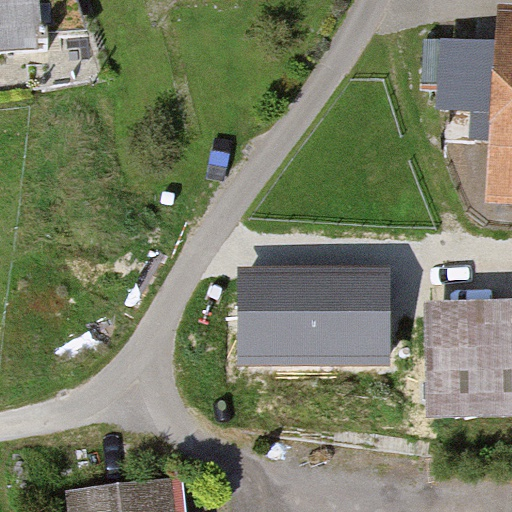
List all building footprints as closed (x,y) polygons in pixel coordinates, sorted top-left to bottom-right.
[(0,0),(0,55),(59,51),(54,0),(0,0)] [(455,39),(450,109),(504,113),(498,201),(511,202),(511,0),(508,42),(455,39)] [(511,299),(439,304),(447,418),(511,413),(511,299)] [(288,420),(285,462),(438,472),(441,431),(288,420)] [(183,511),(181,485),(80,496),(81,511),(183,511)]
